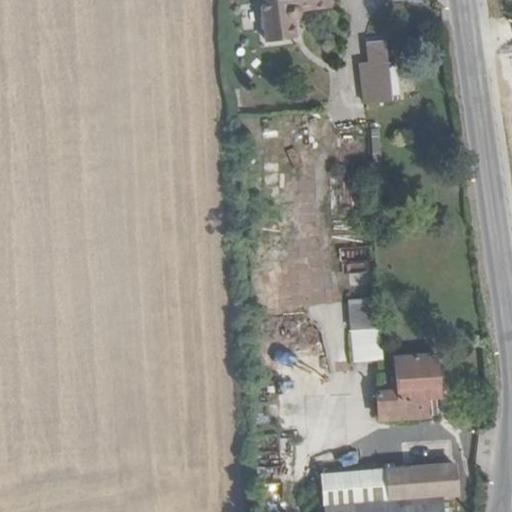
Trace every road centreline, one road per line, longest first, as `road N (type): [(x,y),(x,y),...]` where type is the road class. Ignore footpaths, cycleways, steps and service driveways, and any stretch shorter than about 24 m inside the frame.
road 1 (tertiary): [(464,0),(509,321)]
road 2 (tertiary): [(509,321),(501,511)]
road 3 (unknown): [(372,0),(354,43),(339,125)]
